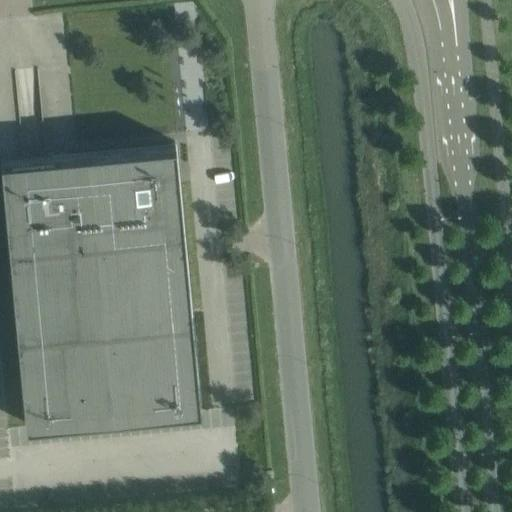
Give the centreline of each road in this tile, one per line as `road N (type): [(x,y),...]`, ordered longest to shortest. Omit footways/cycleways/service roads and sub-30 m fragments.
road 1 (tertiary): [(400,0),(418,75),(461,511)]
road 2 (unclassified): [(258,0),(305,511)]
road 3 (tertiary): [(493,511),(437,12)]
